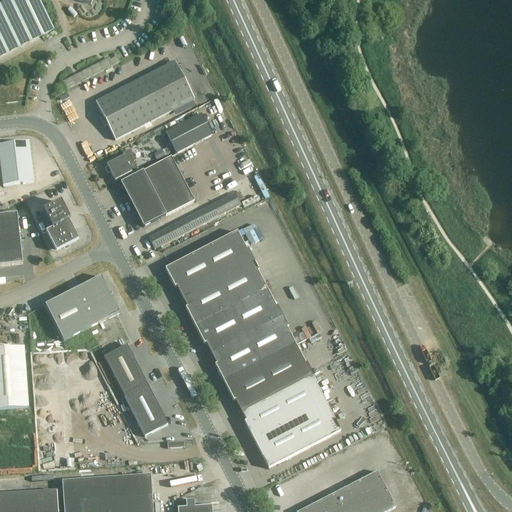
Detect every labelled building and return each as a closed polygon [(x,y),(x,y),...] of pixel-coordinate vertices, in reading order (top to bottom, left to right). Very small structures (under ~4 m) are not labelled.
[(73,0),(90,5),(92,0),(0,0),(0,57),(20,47),(53,30),(37,0),(73,0)] [(116,55),(62,83),(66,90),(119,62),(116,55)] [(175,63),(95,103),(115,141),(194,101),(175,63)] [(201,115),(165,134),(176,155),(212,137),(201,115)] [(28,143),(0,146),(0,170),(2,187),(33,184),(28,143)] [(124,157),(106,166),(115,182),(121,179),(123,182),(120,184),(125,194),(124,196),(126,201),(129,202),(143,228),(165,217),(194,202),(171,158),(142,172),(139,174),(133,163),(136,162),(130,150),(122,154),(124,157)] [(164,150),(153,155),(156,161),(163,157),(167,156),(164,150)] [(155,251),(208,222),(240,205),(234,194),(148,239),(155,251)] [(61,203),(43,212),(52,230),(48,232),(57,250),(75,240),(66,223),(70,221),(61,203)] [(16,215),(0,216),(0,267),(22,265),(16,215)] [(206,344),(211,355),(217,365),(215,366),(224,384),(234,402),(235,401),(241,412),(246,422),(244,423),(268,470),(340,433),(310,376),(296,347),(295,346),(306,340),(302,333),(291,339),(281,319),(266,290),(252,262),(237,233),(165,270),(175,289),(176,288),(182,298),(187,308),(185,309),(195,327),(204,345),(206,344)] [(119,314),(101,278),(45,306),(63,342),(119,314)] [(103,359),(124,398),(147,386),(126,347),(103,359)] [(0,350),(0,411),(28,409),(24,349),(0,350)] [(167,426),(147,386),(124,398),(145,438),(167,426)] [(388,511),(395,509),(377,473),(300,511),(388,511)] [(153,511),(151,476),(61,482),(63,511),(153,511)] [(210,496),(221,495),(221,488),(210,488),(210,496)] [(57,511),(57,492),(0,495),(0,511),(57,511)] [(177,509),(177,511),(195,511),(195,508),(194,508),(194,501),(186,502),(186,509),(177,509)]
